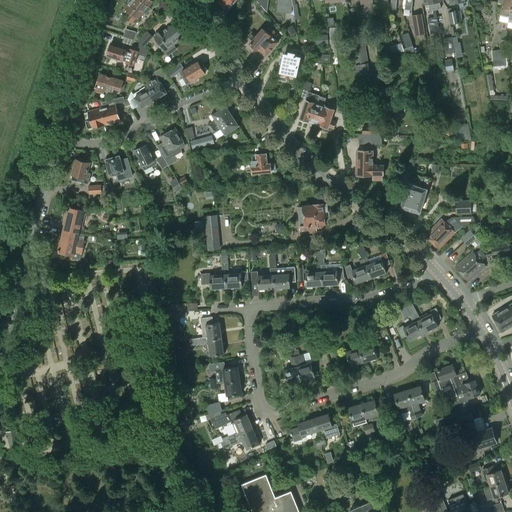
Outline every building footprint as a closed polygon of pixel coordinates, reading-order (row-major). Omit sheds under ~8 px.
[(127,19),(132,23),(137,17),(138,18),(144,12),(145,13),(150,7),(148,6),(152,1),(150,0),(128,0),(128,1),(128,3),(128,4),(125,8),(132,13),(127,19)] [(220,0),(221,1),(219,3),(228,10),(235,0),(220,0)] [(374,14),(372,6),(371,0),(359,0),(362,15),(374,14)] [(435,10),(433,0),(423,0),(424,4),(429,3),(430,10),(432,10),(434,17),(428,18),(430,34),(440,33),(435,10)] [(442,0),(433,0),(435,10),(440,9),(439,1),(443,1),(442,0)] [(501,15),(509,17),(511,0),(498,0),(498,3),(503,4),(501,15)] [(448,12),(450,24),(459,23),(456,10),(448,12)] [(422,14),(412,16),(415,35),(425,33),(422,14)] [(180,38),(184,35),(176,23),(168,29),(167,28),(154,38),(164,51),(181,39),(180,38)] [(250,43),(257,49),(258,48),(266,55),(278,42),(275,39),(278,35),(268,26),(265,30),(263,28),(256,36),(252,32),(247,38),(251,42),(250,43)] [(329,28),(330,38),(343,37),(342,26),(329,28)] [(123,38),(135,40),(137,31),(124,29),(123,38)] [(138,42),(140,44),(144,48),(153,38),(147,32),(138,42)] [(314,36),(315,45),(328,43),(327,34),(314,36)] [(403,48),(404,54),(416,54),(410,35),(402,36),(405,48),(403,48)] [(443,39),(446,54),(455,53),(452,37),(443,39)] [(357,65),(358,70),(365,68),(364,64),(368,63),(364,39),(354,41),(356,53),(352,54),(354,65),(357,65)] [(147,51),(144,48),(140,44),(137,51),(130,48),(130,49),(111,43),(107,56),(122,61),(126,62),(126,63),(134,66),(137,55),(145,57),(147,51)] [(454,44),(455,53),(456,57),(462,56),(459,43),(457,43),(454,44)] [(392,54),(404,54),(403,48),(401,44),(390,46),(392,54)] [(506,65),(504,49),(492,51),(494,66),(506,65)] [(280,77),(295,80),(296,75),(300,57),(294,56),(295,54),(289,53),(289,55),(284,54),(283,58),(280,57),(279,63),(282,63),(280,72),(281,72),(280,77)] [(444,61),(446,71),(453,70),(452,60),(444,61)] [(179,73),(183,78),(186,84),(191,82),(192,81),(194,82),(197,80),(197,78),(205,73),(204,72),(206,71),(203,66),(201,67),(198,61),(184,70),(179,73)] [(167,73),(174,69),(175,67),(172,62),(164,69),(167,73)] [(145,85),(147,90),(153,100),(167,92),(161,82),(167,78),(161,68),(154,72),(157,77),(145,85)] [(166,74),(170,79),(177,74),(174,69),(167,73),(166,74)] [(127,79),(137,82),(138,75),(128,72),(127,79)] [(95,90),(103,93),(104,89),(112,91),(114,87),(120,90),(123,81),(100,74),(95,90)] [(309,119),(314,121),(322,97),(309,93),(311,85),(305,83),(301,97),(306,99),(300,118),(302,119),(301,121),(306,122),(307,120),(309,121),(309,119)] [(153,100),(147,90),(135,97),(141,108),(153,100)] [(130,93),(128,99),(132,108),(137,105),(130,93)] [(322,97),(314,121),(320,123),(319,124),(328,127),(333,128),(335,121),(331,120),(335,106),(327,103),(326,105),(324,105),(326,98),(322,97)] [(103,107),(105,114),(104,114),(105,116),(102,117),(105,124),(106,124),(107,125),(111,124),(112,122),(120,120),(115,104),(109,106),(108,101),(102,102),(103,107)] [(207,125),(210,129),(232,115),(229,111),(230,109),(228,106),(226,106),(225,105),(212,113),(216,120),(212,122),(207,125)] [(105,114),(103,107),(88,111),(90,120),(86,122),(88,129),(92,127),(92,128),(105,124),(102,117),(105,116),(104,114),(105,114)] [(232,115),(210,129),(213,134),(222,129),(226,135),(239,126),(238,125),(239,123),(237,120),(235,120),(232,115)] [(362,125),(362,134),(382,135),(383,125),(362,125)] [(470,141),(467,125),(455,126),(457,140),(470,141)] [(186,128),(188,139),(194,138),(192,127),(186,128)] [(444,128),(446,135),(453,134),(452,127),(444,128)] [(161,136),(171,154),(185,146),(175,128),(173,129),(172,129),(170,130),(169,131),(166,133),(165,133),(163,134),(162,135),(161,136)] [(382,135),(362,134),(359,134),(359,144),(381,144),(382,135)] [(214,144),(212,135),(190,141),(192,150),(214,144)] [(225,151),(231,146),(228,141),(221,145),(225,151)] [(134,150),(138,159),(137,161),(139,164),(141,165),(142,166),(144,170),(156,164),(154,160),(155,160),(147,144),(140,147),(139,146),(136,148),(136,150),(134,150)] [(226,155),(229,161),(241,155),(237,149),(226,155)] [(383,165),(373,165),(373,151),(357,150),(356,175),(372,175),(372,180),(382,180),(382,175),(383,175),(383,165)] [(252,161),(253,174),(271,172),(275,171),(275,163),(270,163),(267,163),(266,154),(252,155),(252,161)] [(108,159),(106,160),(110,175),(117,173),(118,178),(125,176),(119,156),(113,158),(113,157),(112,157),(108,158),(108,159)] [(87,173),(89,163),(83,161),(83,160),(79,158),(78,160),(76,160),(74,169),(72,169),(72,172),(73,173),(72,175),(73,175),(72,180),(87,184),(90,173),(87,173)] [(402,168),(413,171),(415,165),(404,162),(402,168)] [(421,179),(411,176),(409,183),(408,183),(401,207),(420,213),(427,189),(427,188),(430,178),(422,175),(421,179)] [(184,176),(177,180),(181,186),(188,182),(184,176)] [(183,189),(177,180),(176,178),(170,182),(176,193),(183,189)] [(88,186),(89,194),(102,193),(101,185),(88,186)] [(106,195),(107,197),(112,195),(110,185),(104,186),(106,195)] [(455,200),(456,214),(471,213),(471,200),(455,200)] [(303,206),(303,207),(298,208),(300,234),(317,232),(317,228),(322,227),(323,225),(324,224),(325,224),(325,217),(329,217),(329,211),(327,211),(327,204),(322,204),(320,202),(319,201),(317,201),(317,202),(315,204),(314,204),(314,205),(303,206)] [(66,219),(64,229),(79,232),(80,227),(82,227),(85,214),(83,213),(83,211),(68,207),(68,210),(66,209),(64,218),(66,219)] [(425,236),(432,242),(444,229),(448,225),(455,221),(451,216),(445,222),(442,219),(425,236)] [(444,229),(432,242),(439,249),(455,232),(463,226),(465,225),(462,221),(459,223),(456,220),(455,221),(448,225),(444,229)] [(203,221),(194,221),(195,231),(203,230),(203,221)] [(79,232),(64,229),(61,240),(59,240),(57,249),(59,249),(59,252),(71,255),(70,260),(71,260),(80,259),(84,240),(77,239),(79,232)] [(461,237),(466,242),(473,235),(468,230),(461,237)] [(152,238),(144,239),(147,255),(154,254),(152,238)] [(220,250),(219,241),(207,242),(208,251),(220,250)] [(491,248),(492,255),(510,251),(509,245),(491,248)] [(455,267),(461,274),(479,258),(480,258),(484,255),(480,250),(475,254),(473,251),(455,267)] [(366,252),(360,254),(361,259),(359,260),(361,266),(352,270),(350,264),(345,266),(348,278),(354,276),(356,283),(370,278),(366,265),(364,260),(368,258),(366,252)] [(370,263),(368,258),(364,260),(366,265),(370,278),(387,272),(384,266),(390,264),(386,252),(380,255),(381,259),(370,263)] [(479,258),(461,274),(467,282),(486,266),(480,258),(479,258)] [(324,260),(317,260),(318,271),(305,272),(306,286),(322,285),(321,266),(324,266),(324,265),(324,260)] [(228,261),(221,261),(222,274),(210,274),(210,273),(202,273),(202,284),(210,283),(210,289),(226,288),(226,282),(225,267),(228,267),(228,261)] [(276,262),(269,262),(270,274),(258,275),(257,271),(249,272),(250,284),(258,283),(258,289),(274,288),(273,268),(276,268),(276,262)] [(326,264),(324,265),(324,266),(321,266),(322,285),(338,285),(338,279),(344,279),(343,267),(337,267),(337,270),(327,271),(326,264)] [(491,269),(494,275),(503,270),(500,264),(491,269)] [(228,273),(228,267),(225,267),(226,282),(226,288),(242,287),(242,281),(248,280),(248,271),(241,272),(241,273),(228,273)] [(294,267),(273,268),(274,288),(290,287),(290,282),(296,282),(294,267)] [(511,303),(492,315),(497,323),(511,314),(511,303)] [(411,308),(408,310),(415,322),(404,327),(403,325),(397,328),(402,339),(407,336),(410,340),(424,333),(415,315),(417,313),(415,308),(412,310),(411,308)] [(420,319),(417,313),(415,315),(424,333),(438,326),(436,321),(441,318),(436,308),(430,311),(431,313),(420,319)] [(392,312),(382,315),(386,326),(396,323),(392,312)] [(511,314),(497,323),(502,332),(511,326),(511,314)] [(373,317),(378,332),(387,329),(382,315),(373,317)] [(207,337),(201,337),(202,340),(222,337),(220,322),(205,324),(207,337)] [(327,334),(321,336),(324,346),(330,344),(327,334)] [(324,346),(321,336),(321,335),(314,337),(318,350),(325,348),(324,346)] [(365,335),(356,338),(361,354),(363,361),(377,357),(373,343),(368,345),(365,335)] [(195,341),(195,345),(208,343),(210,356),(224,354),(222,337),(202,340),(201,337),(196,338),(197,341),(195,341)] [(361,354),(356,338),(348,340),(351,350),(346,352),(350,365),(363,361),(361,354)] [(174,346),(175,355),(189,353),(187,344),(174,346)] [(294,356),(301,377),(302,380),(315,376),(315,374),(317,374),(315,367),(313,368),(311,362),(306,364),(303,354),(300,355),(299,351),(293,353),(294,356)] [(301,377),(294,356),(289,358),(292,368),(283,371),(287,384),(302,380),(301,377)] [(218,383),(225,382),(239,380),(237,366),(225,367),(224,362),(208,364),(210,372),(216,371),(217,378),(209,379),(210,384),(218,383)] [(451,384),(453,388),(461,385),(459,381),(453,364),(437,370),(440,380),(438,381),(438,380),(437,380),(431,382),(430,383),(435,395),(442,392),(441,388),(451,384)] [(461,385),(453,388),(456,396),(457,396),(459,401),(463,414),(470,411),(466,399),(470,397),(470,398),(480,394),(474,379),(466,383),(464,379),(459,381),(461,385)] [(239,380),(225,382),(227,396),(241,394),(239,380)] [(407,390),(414,410),(416,418),(423,415),(420,408),(418,402),(425,399),(421,386),(407,390)] [(181,388),(182,398),(185,398),(190,397),(189,387),(188,387),(181,388)] [(400,407),(401,413),(410,410),(410,412),(414,410),(407,390),(394,394),(398,408),(400,407)] [(375,400),(362,404),(366,417),(371,416),(372,421),(381,418),(375,400)] [(206,405),(209,414),(221,411),(223,410),(220,401),(206,405)] [(366,417),(362,404),(348,408),(352,422),(352,421),(354,426),(367,422),(366,417)] [(239,431),(234,433),(235,436),(253,428),(247,414),(242,416),(240,410),(227,415),(226,412),(222,414),(221,411),(209,414),(206,415),(208,419),(209,420),(210,419),(215,429),(234,421),(239,431)] [(457,416),(459,424),(473,420),(471,412),(457,416)] [(401,413),(392,415),(396,428),(405,425),(401,413)] [(329,414),(314,418),(316,427),(317,430),(326,428),(329,437),(341,433),(338,424),(332,425),(329,414)] [(442,417),(436,420),(438,427),(445,424),(444,422),(442,417)] [(316,427),(314,418),(298,423),(299,427),(290,430),(293,439),(302,437),(301,435),(317,430),(316,427)] [(477,431),(473,420),(459,424),(451,427),(455,438),(463,436),(477,431)] [(370,432),(368,424),(363,426),(370,449),(374,447),(370,432)] [(230,442),(225,444),(224,441),(221,442),(224,449),(243,441),(246,449),(260,443),(253,428),(235,436),(234,433),(229,435),(230,438),(228,439),(230,442)] [(470,436),(472,442),(474,448),(479,447),(481,447),(483,448),(486,447),(486,445),(496,442),(495,440),(497,439),(496,435),(494,435),(492,428),(477,433),(475,434),(470,436)] [(6,432),(10,448),(20,445),(16,429),(6,432)] [(222,438),(224,441),(225,444),(230,442),(228,439),(230,438),(229,435),(222,438)] [(276,446),(274,440),(265,444),(267,450),(276,446)] [(353,441),(349,442),(353,456),(358,455),(353,441)] [(331,452),(325,454),(328,464),(334,462),(331,452)] [(464,466),(466,473),(482,468),(480,461),(464,466)] [(357,463),(348,467),(357,488),(366,484),(357,463)] [(488,478),(490,486),(506,480),(504,473),(502,473),(501,469),(494,471),(492,466),(483,469),(486,478),(488,478)] [(299,511),(291,491),(276,497),(266,474),(241,484),(252,511),(299,511)] [(506,480),(490,486),(496,502),(501,500),(499,496),(509,493),(507,488),(509,488),(506,480)] [(448,500),(450,505),(452,511),(470,511),(465,499),(463,494),(448,500)] [(431,500),(434,506),(436,511),(448,511),(441,496),(431,500)] [(434,506),(431,500),(430,498),(420,503),(423,511),(436,511),(434,506)] [(377,511),(376,508),(375,508),(371,501),(350,510),(350,511),(377,511)] [(504,511),(501,502),(490,506),(492,511),(504,511)]
